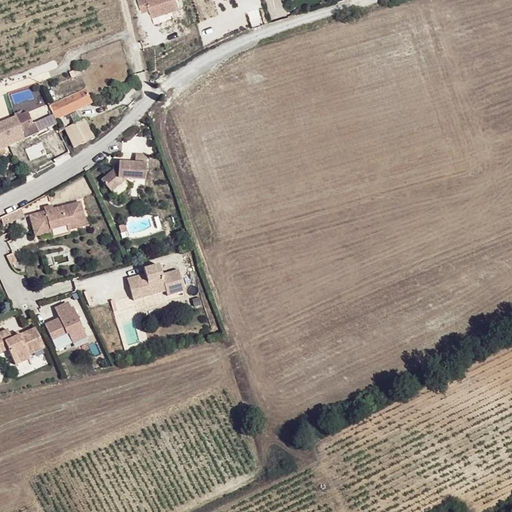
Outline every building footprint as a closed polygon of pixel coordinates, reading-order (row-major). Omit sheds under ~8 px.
[(178,0),(146,0),(148,7),(151,7),(153,14),(172,8),(181,6),(178,0)] [(172,8),(153,14),(156,25),(176,20),(172,8)] [(57,122),(91,105),(85,92),(50,108),(57,122)] [(27,115),(0,126),(0,151),(37,136),(34,127),(32,128),(27,115)] [(75,149),(94,139),(86,121),(66,130),(75,149)] [(110,166),(94,180),(104,192),(112,185),(112,178),(120,178),(139,179),(139,155),(128,155),(128,164),(109,161),(110,166)] [(74,202),(26,217),(32,236),(47,232),(46,229),(62,225),(63,230),(81,225),(74,202)] [(62,225),(46,229),(47,232),(49,240),(65,236),(63,230),(62,225)] [(175,263),(157,267),(159,275),(177,269),(175,263)] [(144,280),(127,286),(132,299),(163,289),(165,295),(184,290),(177,269),(159,275),(157,267),(156,265),(140,269),(144,280)] [(141,273),(124,278),(127,286),(144,280),(141,273)] [(69,305),(55,310),(58,316),(71,310),(69,305)] [(59,320),(45,327),(52,342),(68,335),(69,338),(73,345),(87,339),(73,309),(71,310),(58,316),(59,320)] [(85,334),(93,331),(85,311),(77,314),(85,334)] [(7,331),(0,333),(0,346),(5,344),(7,352),(14,367),(30,360),(28,357),(44,349),(35,330),(13,340),(7,331)] [(68,335),(52,342),(53,345),(69,338),(68,335)]
